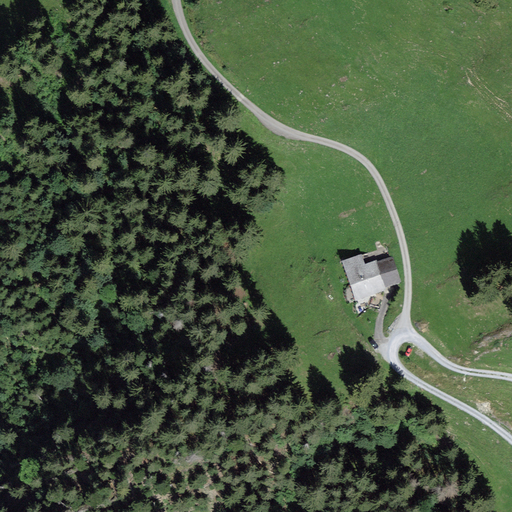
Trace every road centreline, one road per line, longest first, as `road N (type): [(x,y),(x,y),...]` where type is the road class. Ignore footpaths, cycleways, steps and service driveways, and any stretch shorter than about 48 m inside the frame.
road 1 (track): [(400,328),(408,293),(404,248),(373,170),(350,151),(258,113),(199,53),(176,0)]
road 2 (track): [(511,440),(394,362),(400,328)]
road 3 (track): [(511,377),(460,370),(400,328)]
